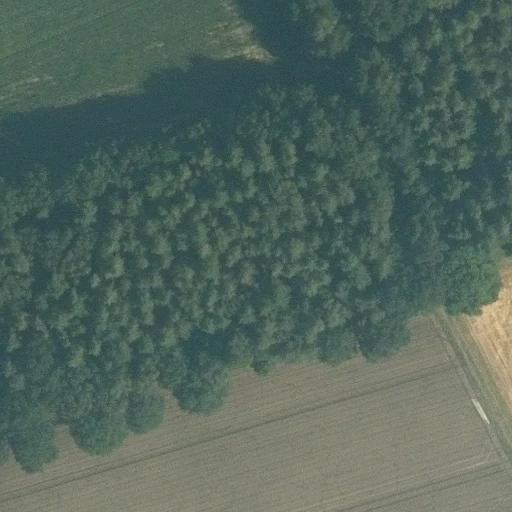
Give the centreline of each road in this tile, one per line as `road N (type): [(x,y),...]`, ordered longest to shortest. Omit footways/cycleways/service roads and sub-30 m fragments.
road 1 (track): [(339,0),(391,181),(438,288)]
road 2 (track): [(438,288),(511,443)]
